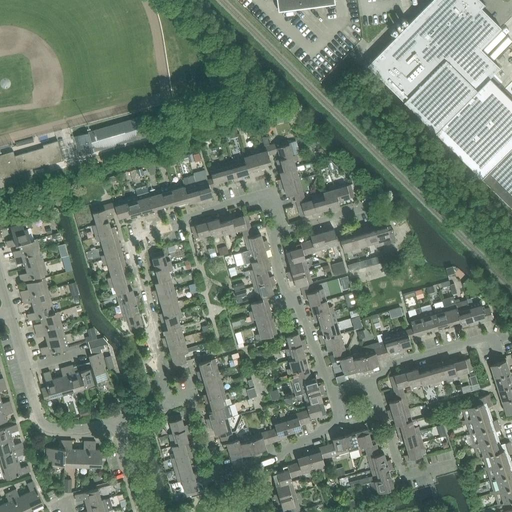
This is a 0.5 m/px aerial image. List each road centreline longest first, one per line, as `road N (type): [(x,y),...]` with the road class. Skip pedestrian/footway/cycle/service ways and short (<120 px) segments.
road 1 (residential): [(280,230),(269,192),(134,237),(170,404)]
road 2 (residential): [(170,404),(195,404),(213,465),(227,474),(279,458),(335,423),(332,394)]
road 3 (residential): [(332,394),(276,266),(272,235),(280,230)]
road 4 (residential): [(370,383),(391,365),(489,337),(499,355)]
road 5 (residential): [(455,461),(402,470),(370,383)]
road 6 (residential): [(115,420),(49,427),(26,368)]
